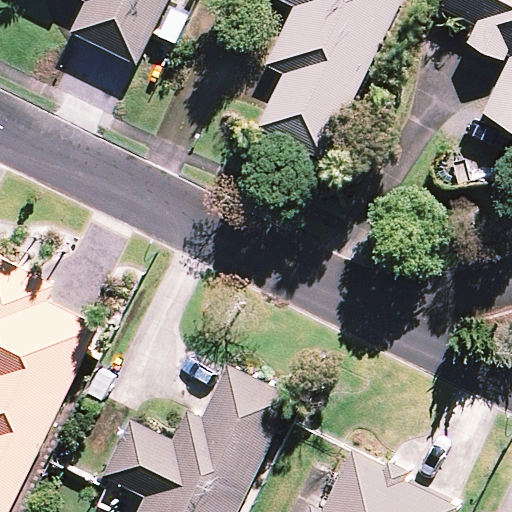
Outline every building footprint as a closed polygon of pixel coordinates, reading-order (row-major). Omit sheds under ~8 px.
[(84,0),(98,7),(83,39),(149,71),(164,40),(183,0),(64,0),(76,6),(78,0),(84,0)] [(337,166),(418,0),(286,0),(285,2),(306,13),(278,70),(296,79),(269,133),(337,166)] [(511,0),(459,0),(456,6),(452,14),(489,32),(481,49),(511,64),(511,84),(496,118),(511,126),(511,0)] [(0,511),(23,511),(111,333),(60,308),(68,291),(5,261),(0,271),(0,511)] [(152,511),(252,511),(307,401),(242,369),(215,423),(200,415),(186,445),(144,425),(116,482),(157,502),(152,511)] [(365,458),(338,511),(470,511),(471,511),(418,485),(422,477),(402,468),(400,472),(366,456),(365,458)]
